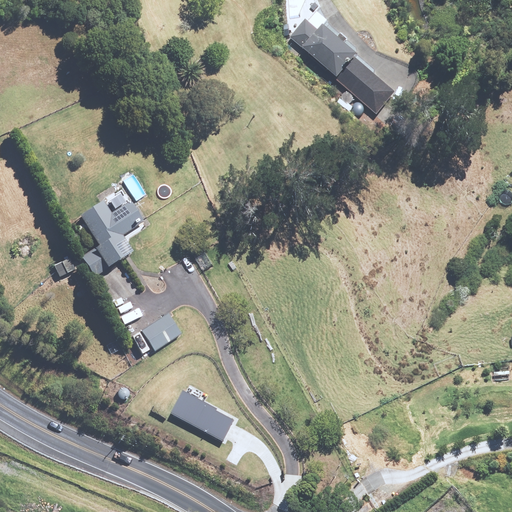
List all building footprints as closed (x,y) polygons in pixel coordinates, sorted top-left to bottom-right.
[(337,81),(379,116),(398,94),(361,62),(364,58),(348,45),(350,42),(344,36),(341,39),(329,29),(324,34),(308,21),(292,39),(340,79),(337,81)] [(502,110),(509,121),(511,118),(511,104),(502,110)] [(83,258),(95,277),(136,252),(125,235),(145,222),(132,201),(113,213),(106,201),(82,216),(101,246),(83,258)] [(204,249),(194,255),(204,271),(214,265),(204,249)] [(63,262),(69,274),(78,269),(72,258),(63,262)] [(143,331),(158,352),(184,334),(170,313),(143,331)] [(183,392),(173,412),(225,437),(235,417),(183,392)]
